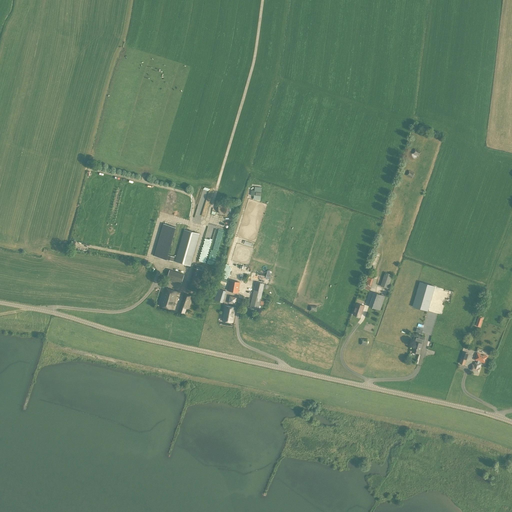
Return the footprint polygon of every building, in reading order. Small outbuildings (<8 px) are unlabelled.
[(218,208),(218,209),(218,210),(219,211),(219,212),(220,213),(221,213),(222,214),(223,214),(224,214),(225,214),(226,214),(227,214),(228,213),(229,212),(229,211),(230,210),(230,209),(230,208),(230,207),(230,206),(229,205),(228,204),(227,204),(227,203),(225,203),(224,203),(223,203),(221,203),(221,204),(220,204),(219,205),(219,206),(219,207),(218,208)] [(155,256),(166,259),(175,227),(165,224),(155,256)] [(190,266),(200,234),(184,230),(175,262),(190,266)] [(217,251),(222,236),(219,235),(217,240),(216,239),(215,243),(213,250),(217,251)] [(204,270),(194,267),(187,289),(197,292),(204,270)] [(166,280),(181,284),(184,275),(169,270),(166,280)] [(381,285),(387,288),(392,274),(385,272),(381,285)] [(230,281),(229,291),(238,292),(240,282),(230,281)] [(264,284),(256,282),(250,307),(258,309),(264,284)] [(413,306),(428,311),(435,286),(420,282),(413,306)] [(175,306),(175,304),(175,303),(178,292),(165,288),(160,306),(173,310),(174,306),(175,306)] [(222,302),(226,291),(218,289),(215,300),(222,302)] [(370,306),(380,310),(385,296),(374,292),(370,306)] [(190,302),(192,296),(185,294),(179,312),(184,314),(186,308),(188,309),(190,302)] [(229,303),(236,304),(237,296),(230,295),(229,303)] [(360,317),(364,305),(357,303),(353,314),(357,315),(357,316),(359,317),(360,316),(360,317)] [(233,323),(235,307),(225,305),(223,321),(233,323)] [(419,354),(421,348),(423,340),(416,338),(412,352),(419,354)] [(478,360),(477,363),(479,364),(480,361),(485,363),(487,356),(484,355),(483,356),(480,355),(480,354),(477,353),(475,360),(478,360)] [(473,366),(471,370),(478,372),(480,364),(479,364),(477,363),(475,362),(473,366)]
